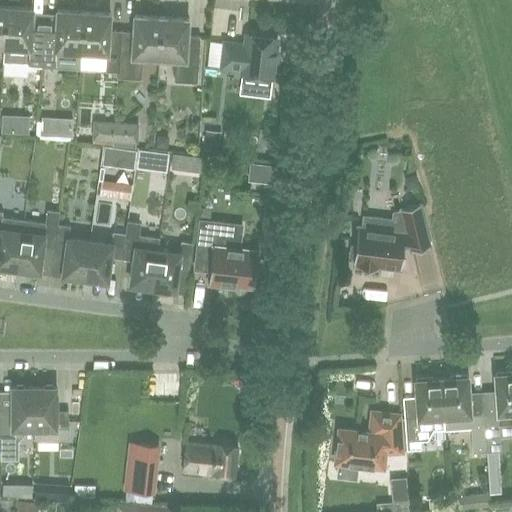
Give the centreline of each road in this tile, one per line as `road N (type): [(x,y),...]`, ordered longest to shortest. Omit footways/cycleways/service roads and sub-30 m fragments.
road 1 (residential): [(0,358),(160,358),(180,340),(169,321),(0,295)]
road 2 (residential): [(511,343),(385,352)]
